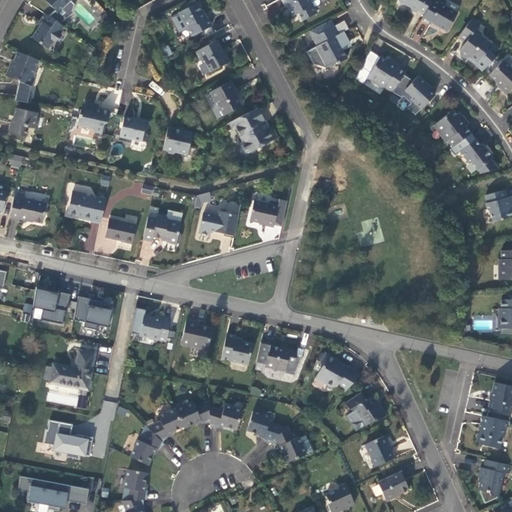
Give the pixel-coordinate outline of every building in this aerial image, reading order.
[(74,0),(45,0),(57,12),(70,0),(72,2),(74,0)] [(316,13),(313,7),(309,0),(284,0),(293,16),(298,13),(302,20),(316,13)] [(424,14),(432,0),(398,0),(399,3),(403,5),(406,4),(409,6),(408,8),(417,13),(418,10),(424,14)] [(457,13),(434,0),(432,0),(424,14),(421,19),(430,25),(432,22),(447,31),(457,13)] [(192,36),(211,26),(207,18),(206,19),(197,3),(179,12),(192,36)] [(64,26),(45,13),(39,21),(43,23),(39,29),(38,28),(31,37),(48,49),(54,41),(57,41),(61,34),(59,33),(64,26)] [(481,23),(473,18),(458,37),(465,43),(459,51),(460,54),(465,58),(468,58),(475,63),(475,64),(482,71),(496,57),(487,49),(491,44),(481,37),(481,33),(476,30),(481,23)] [(331,19),(320,25),(324,32),(334,26),(331,19)] [(324,32),(320,25),(314,28),(318,35),(313,38),(318,46),(307,52),(314,64),(316,63),(326,66),(327,68),(336,63),(337,65),(347,59),(340,45),(341,45),(336,36),(339,35),(334,26),(324,32)] [(309,31),(313,38),(318,35),(314,28),(309,31)] [(230,62),(226,55),(225,55),(217,40),(196,52),(200,59),(206,61),(211,72),(230,62)] [(39,60),(17,51),(11,66),(9,66),(6,76),(20,81),(15,100),(28,103),(31,86),(35,77),(33,74),(39,60)] [(405,73),(398,68),(398,67),(397,66),(397,65),(397,64),(396,63),(396,62),(395,62),(395,61),(394,61),(393,60),(392,60),(391,59),(390,59),(389,59),(388,59),(388,60),(387,60),(386,60),(385,61),(380,57),(368,76),(378,83),(379,85),(384,89),(386,87),(393,91),(405,73)] [(511,68),(503,60),(489,75),(501,86),(499,87),(507,95),(511,89),(511,68)] [(422,109),(434,95),(426,87),(428,85),(418,76),(405,90),(412,97),(411,98),(422,109)] [(242,106),(234,91),(235,90),(231,81),(210,92),(215,101),(216,100),(224,115),(242,106)] [(110,112),(98,109),(98,105),(86,102),(85,107),(80,110),(78,122),(80,126),(92,129),(93,132),(102,134),(104,125),(107,122),(110,112)] [(267,128),(263,121),(265,120),(258,107),(232,121),(242,140),(240,145),(244,152),(248,153),(278,137),(273,128),(269,127),(267,128)] [(38,113),(15,108),(12,123),(11,122),(9,133),(26,136),(28,127),(34,129),(38,113)] [(453,147),(470,134),(471,133),(466,127),(466,126),(466,125),(466,124),(466,123),(466,122),(466,121),(465,120),(465,119),(464,119),(464,118),(463,117),(462,116),(461,116),(460,116),(460,115),(459,115),(458,115),(457,115),(456,115),(453,110),(435,124),(442,133),(442,136),(446,141),(448,140),(453,147)] [(149,122),(133,118),(133,119),(124,117),(119,141),(131,143),(132,139),(142,142),(144,132),(147,130),(149,122)] [(192,133),(168,127),(163,148),(166,150),(168,152),(174,153),(176,151),(187,154),(192,133)] [(489,171),(496,166),(491,159),(493,158),(484,147),(482,149),(470,134),(453,147),(450,149),(454,156),(460,151),(469,163),(471,161),(480,173),(489,171)] [(65,147),(64,155),(73,157),(75,150),(65,147)] [(14,155),(12,164),(21,167),(23,157),(14,155)] [(102,175),(100,185),(108,187),(110,177),(102,175)] [(325,178),(323,191),(331,192),(334,180),(325,178)] [(152,194),(153,187),(143,185),(142,192),(152,194)] [(504,190),(485,195),(487,203),(485,203),(487,209),(489,211),(492,222),(511,216),(511,212),(511,211),(511,210),(511,199),(511,196),(506,197),(504,190)] [(15,191),(9,218),(19,220),(19,219),(28,221),(28,220),(43,223),(47,204),(24,199),(25,194),(15,191)] [(91,220),(91,222),(100,224),(106,199),(96,197),(95,200),(88,198),(86,195),(72,192),(67,213),(82,217),(82,218),(91,220)] [(210,199),(209,192),(197,195),(195,205),(200,206),(201,202),(210,199)] [(265,225),(274,227),(274,224),(281,226),(287,201),(280,199),(279,203),(271,201),(270,204),(254,200),(249,220),(266,224),(265,225)] [(150,206),(148,216),(157,218),(158,214),(159,208),(150,206)] [(168,210),(166,216),(168,219),(181,222),(183,213),(168,210)] [(211,230),(224,233),(224,236),(233,238),(238,216),(219,211),(218,216),(203,213),(199,233),(210,235),(211,230)] [(157,218),(148,216),(143,239),(152,241),(153,237),(166,239),(168,242),(176,244),(179,242),(181,235),(179,232),(181,222),(168,219),(166,216),(158,214),(157,218)] [(132,243),(136,225),(109,219),(105,237),(132,243)] [(92,252),(98,224),(91,223),(85,250),(92,252)] [(511,250),(501,251),(501,259),(498,259),(498,265),(500,268),(501,279),(511,279),(511,250)] [(32,319),(65,322),(68,293),(35,289),(32,319)] [(97,323),(108,326),(114,304),(79,296),(73,318),(85,321),(84,326),(96,329),(97,323)] [(511,299),(501,299),(501,308),(499,308),(499,314),(501,316),(501,328),(511,328),(511,299)] [(166,340),(171,318),(163,316),(162,318),(154,317),(144,314),(140,334),(166,340)] [(181,343),(208,349),(212,328),(199,325),(200,321),(195,320),(187,318),(181,343)] [(221,357),(248,363),(253,343),(241,340),(235,339),(236,335),(227,333),(221,357)] [(269,341),(261,340),(257,361),(266,363),(265,365),(270,366),(274,371),(279,368),(285,369),(287,358),(293,360),(295,350),(283,347),(283,350),(279,349),(279,346),(273,345),(268,344),(269,341)] [(76,367),(69,365),(54,363),(51,381),(88,388),(92,367),(94,352),(87,351),(79,349),(76,367)] [(335,385),(345,391),(361,373),(347,365),(346,366),(340,363),(334,359),(335,358),(325,352),(320,361),(321,367),(315,377),(331,386),(332,386),(335,385)] [(511,395),(511,385),(495,382),(492,393),(489,408),(511,413),(511,407),(511,403),(510,403),(511,395)] [(361,392),(345,402),(349,409),(352,410),(353,411),(346,415),(356,430),(366,425),(375,419),(379,420),(386,415),(378,403),(374,406),(371,402),(369,399),(366,400),(361,392)] [(203,422),(210,422),(209,405),(209,400),(195,406),(193,401),(176,409),(184,425),(184,427),(194,423),(201,419),(203,422)] [(226,425),(237,429),(243,409),(225,404),(224,410),(209,405),(210,422),(210,427),(218,426),(219,423),(226,425)] [(172,431),(184,425),(176,409),(175,407),(159,415),(161,420),(147,426),(150,429),(162,441),(167,436),(167,433),(172,431)] [(264,438),(269,443),(272,440),(286,427),(269,421),(271,416),(253,410),(248,429),(258,433),(265,435),(264,438)] [(504,435),(507,420),(482,414),(480,424),(482,424),(481,428),(480,432),(478,434),(476,440),(478,443),(499,447),(501,436),(504,435)] [(86,457),(89,439),(71,435),(72,424),(48,420),(44,442),(53,444),(52,451),(86,457)] [(293,438),(287,425),(286,427),(272,440),(278,445),(281,444),(284,451),(288,461),(306,453),(299,436),(293,438)] [(158,448),(164,443),(162,441),(150,429),(145,440),(143,441),(138,439),(130,456),(148,464),(154,453),(156,447),(158,448)] [(386,435),(366,444),(376,466),(395,458),(391,449),(389,445),(390,444),(386,435)] [(507,473),(509,464),(485,458),(483,467),(481,467),(480,471),(479,476),(481,477),(479,488),(488,491),(490,494),(498,495),(503,472),(507,473)] [(130,488),(128,500),(144,499),(148,499),(146,491),(144,491),(146,483),(147,473),(128,469),(124,487),(130,488)] [(406,469),(378,482),(386,501),(397,497),(396,495),(414,487),(409,476),(406,469)] [(86,503),(89,488),(20,475),(18,489),(28,491),(27,498),(28,498),(28,501),(39,503),(48,505),(48,508),(59,510),(60,507),(65,508),(67,500),(86,503)] [(355,503),(346,482),(340,485),(339,489),(327,494),(331,502),(329,505),(332,511),(333,511),(336,511),(339,511),(341,509),(341,507),(346,505),(347,507),(355,503)] [(143,507),(144,499),(128,500),(122,500),(127,511),(143,511),(141,508),(143,507)]
